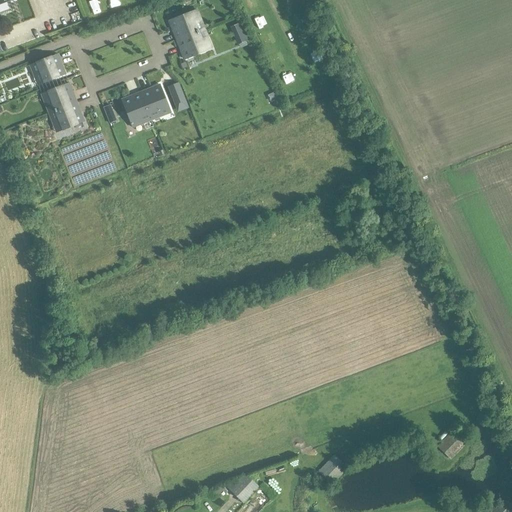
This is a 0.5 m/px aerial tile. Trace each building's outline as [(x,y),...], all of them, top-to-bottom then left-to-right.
[(190,13),(169,21),(172,30),(174,30),(178,40),(204,29),(201,20),(194,23),(190,13)] [(241,27),(233,30),(239,44),(247,41),(241,27)] [(204,29),(178,40),(182,50),(181,51),(184,60),(206,51),(202,41),(208,39),(204,29)] [(56,55),(30,65),(34,75),(40,73),(44,83),(66,74),(62,65),(61,66),(56,55)] [(51,101),(45,104),(49,113),(75,103),(71,93),(73,92),(69,83),(48,92),(51,101)] [(179,83),(168,87),(178,112),(189,108),(179,83)] [(151,90),(141,94),(152,120),(161,117),(158,110),(168,106),(160,85),(151,88),(151,90)] [(274,92),(268,95),(270,101),(276,98),(274,92)] [(130,96),(122,100),(130,121),(140,117),(142,124),(152,120),(141,94),(131,98),(130,96)] [(75,103),(49,113),(53,123),(59,121),(63,130),(84,122),(81,112),(79,113),(75,103)] [(22,152),(15,155),(18,162),(19,164),(25,162),(26,162),(22,152)] [(115,243),(76,256),(80,268),(119,255),(115,243)] [(436,447),(450,461),(467,444),(452,430),(436,447)] [(318,472),(332,486),(348,469),(334,455),(318,472)] [(226,488),(229,491),(244,504),(260,487),(245,474),(234,485),(231,483),(226,488)]
